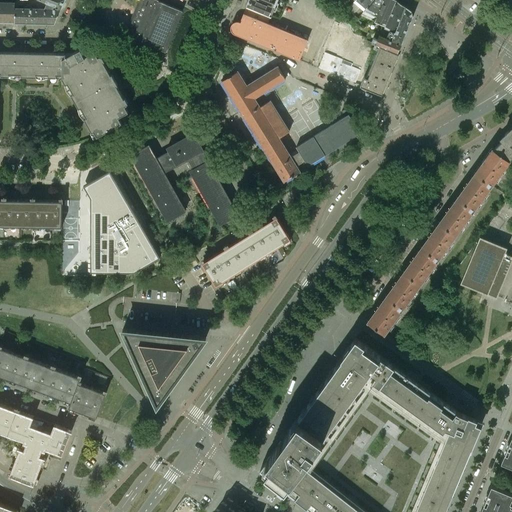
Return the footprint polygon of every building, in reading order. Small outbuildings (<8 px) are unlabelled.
[(0,0),(0,21),(15,22),(15,7),(15,2),(0,1),(0,0)] [(61,6),(45,0),(15,0),(15,2),(15,7),(29,7),(44,7),(44,22),(53,23),(54,22),(61,6)] [(166,52),(183,10),(157,0),(138,0),(125,35),(166,52)] [(278,7),(261,0),(248,0),(247,4),(270,14),(272,9),(276,11),(278,7)] [(337,10),(344,2),(342,0),(338,0),(333,6),(337,10)] [(378,12),(382,0),(370,0),(367,5),(365,7),(361,14),(375,20),(376,17),(378,12)] [(386,22),(395,0),(382,0),(378,12),(376,17),(386,22)] [(395,31),(405,6),(396,0),(395,0),(386,22),(385,25),(392,27),(392,30),(395,31)] [(357,19),(352,16),(361,6),(355,1),(346,11),(343,15),(354,23),(356,20),(357,19)] [(308,39),(268,23),(270,16),(246,6),(240,21),(238,21),(237,20),(236,21),(235,21),(234,21),(233,22),(232,23),(232,24),(231,24),(231,25),(231,26),(230,27),(230,28),(231,29),(231,30),(231,31),(232,32),(233,33),(234,33),(235,34),(299,60),(308,39)] [(404,35),(413,15),(411,11),(405,6),(395,31),(404,35)] [(29,22),(29,7),(15,7),(15,22),(29,22)] [(44,22),(44,7),(29,7),(29,22),(44,22)] [(365,72),(351,66),(352,63),(340,58),(351,30),(336,24),(318,68),(360,85),(364,75),(365,72)] [(401,42),(404,35),(395,31),(392,30),(389,30),(386,36),(401,42)] [(401,42),(386,36),(379,33),(377,38),(374,36),(372,40),(381,44),(398,51),(401,42)] [(380,94),(397,53),(398,51),(381,44),(368,77),(364,75),(360,85),(380,94)] [(95,137),(134,116),(127,103),(128,102),(125,97),(124,98),(117,85),(118,84),(112,73),(111,74),(103,61),(105,60),(102,55),(100,55),(98,56),(95,50),(85,56),(80,48),(72,53),(0,51),(0,72),(1,73),(1,76),(4,76),(9,76),(9,73),(21,73),(21,76),(36,76),(36,74),(48,74),(48,76),(56,77),(56,74),(62,74),(63,76),(62,76),(66,84),(68,82),(74,92),(71,94),(79,107),(81,106),(87,116),(84,118),(92,131),(94,130),(97,135),(94,136),(95,137)] [(290,131),(271,100),(260,106),(255,97),(286,78),(278,65),(253,80),(250,76),(245,79),(248,83),(247,84),(238,70),(232,73),(226,78),(222,80),(284,181),(296,173),(301,170),(297,165),(305,160),(308,165),(360,133),(348,114),(296,146),(299,151),(291,156),(280,137),(290,131)] [(511,127),(501,139),(502,140),(494,148),(508,159),(509,160),(511,161),(511,127)] [(238,213),(207,158),(210,155),(208,151),(204,153),(203,150),(204,150),(194,132),(167,147),(169,150),(156,157),(149,144),(131,154),(167,220),(186,210),(165,172),(188,159),(193,168),(190,169),(220,223),(238,213)] [(491,185),(509,160),(508,159),(494,148),(492,147),(474,172),(491,185)] [(110,169),(83,185),(88,192),(91,197),(91,215),(91,271),(134,271),(160,256),(114,177),(110,169)] [(474,209),(491,185),(474,172),(456,197),(474,209)] [(456,234),(474,209),(456,197),(438,221),(456,234)] [(32,227),(33,199),(4,199),(4,227),(10,225),(27,225),(32,227)] [(62,226),(62,203),(62,200),(33,199),(32,227),(38,226),(44,226),(56,226),(61,228),(61,226),(62,226)] [(290,238),(288,235),(276,216),(252,231),(266,254),(290,238)] [(438,259),(456,234),(438,221),(421,246),(438,259)] [(215,236),(224,231),(221,226),(212,231),(215,236)] [(266,254),(252,231),(227,247),(241,269),(266,254)] [(476,242),(450,278),(461,282),(462,283),(465,284),(469,286),(470,286),(474,288),(478,289),(479,290),(482,291),(483,292),(487,293),(488,293),(496,297),(497,296),(511,259),(511,256),(506,254),(504,253),(506,249),(507,248),(506,247),(502,246),(502,245),(498,244),(497,244),(493,242),(489,240),(488,240),(485,238),(484,238),(481,237),(480,236),(478,242),(476,242)] [(420,283),(438,259),(421,246),(403,271),(420,283)] [(241,269),(227,247),(202,262),(216,285),(241,269)] [(403,308),(420,283),(403,271),(385,295),(403,308)] [(384,333),(403,308),(385,295),(367,320),(384,333)] [(184,367),(187,363),(188,363),(189,362),(188,361),(191,357),(192,358),(193,356),(192,355),(195,351),(196,352),(198,349),(199,348),(200,348),(201,347),(202,346),(202,345),(203,344),(203,343),(203,342),(203,341),(204,341),(206,338),(205,338),(206,337),(205,337),(205,336),(201,336),(200,335),(199,335),(198,334),(197,334),(196,334),(195,334),(194,334),(193,335),(192,335),(189,335),(188,336),(183,335),(183,334),(181,334),(181,335),(176,335),(176,333),(174,333),(174,334),(169,334),(169,333),(167,332),(167,334),(162,333),(162,332),(160,332),(160,333),(155,332),(155,331),(153,331),(153,332),(147,332),(148,330),(146,330),(145,331),(140,331),(140,330),(137,329),(137,330),(136,329),(135,328),(134,328),(133,328),(132,328),(131,328),(130,328),(129,328),(128,329),(128,328),(124,328),(124,329),(123,328),(123,330),(124,333),(124,334),(124,335),(124,336),(125,337),(125,338),(126,339),(126,340),(127,341),(128,341),(128,342),(129,345),(131,344),(133,349),(132,350),(132,351),(133,351),(136,356),(135,356),(135,358),(136,358),(139,362),(138,363),(138,365),(139,364),(142,369),(140,369),(141,371),(142,371),(144,375),(143,376),(144,378),(145,377),(147,382),(146,382),(147,384),(148,384),(150,389),(149,389),(151,392),(151,393),(151,394),(151,396),(151,397),(152,398),(153,399),(154,400),(155,401),(156,404),(157,405),(158,404),(160,401),(161,401),(162,400),(163,400),(164,399),(164,398),(165,397),(165,396),(166,395),(166,394),(168,391),(167,390),(170,386),(171,387),(172,385),(171,384),(174,380),(175,381),(176,379),(175,379),(178,374),(179,375),(180,373),(183,369),(184,369),(185,368),(184,367)] [(270,455),(260,469),(266,473),(271,478),(277,482),(283,486),(288,491),(294,495),(307,506),(313,510),(315,511),(444,511),(445,511),(447,506),(451,497),(453,491),(457,482),(459,477),(463,468),(465,462),(469,454),(471,448),(481,425),(483,421),(477,419),(459,411),(355,337),(350,345),(346,350),(340,358),(337,363),(335,365),(333,368),(331,371),(327,376),(321,384),(318,389),(312,397),(309,402),(303,410),(299,414),(293,423),(290,427),(287,431),(288,432),(283,439),(286,440),(284,443),(280,441),(278,443),(279,444),(271,456),(270,455)] [(17,382),(27,356),(0,345),(0,374),(0,375),(0,377),(6,379),(7,377),(12,379),(17,382)] [(43,392),(53,366),(27,356),(17,382),(22,382),(27,384),(26,387),(33,389),(34,387),(39,389),(43,392)] [(70,402),(71,401),(78,382),(79,382),(81,376),(53,366),(43,392),(49,392),(54,394),(53,397),(60,399),(61,397),(66,399),(70,402)] [(106,392),(79,382),(78,382),(71,401),(70,402),(69,406),(69,408),(75,408),(97,417),(106,392)] [(24,440),(33,415),(0,403),(0,431),(2,432),(7,435),(8,436),(13,436),(24,440)] [(46,448),(55,423),(33,415),(24,440),(46,448)] [(62,454),(72,430),(55,423),(46,448),(57,452),(61,456),(62,454)] [(511,434),(501,461),(511,466),(511,434)] [(42,462),(46,457),(44,457),(44,456),(43,456),(46,448),(24,440),(21,448),(20,447),(11,471),(9,475),(34,484),(36,484),(36,480),(38,474),(42,462)] [(511,511),(511,493),(491,484),(479,511),(511,511)] [(0,511),(17,511),(19,510),(17,510),(17,509),(0,502),(0,511)]
